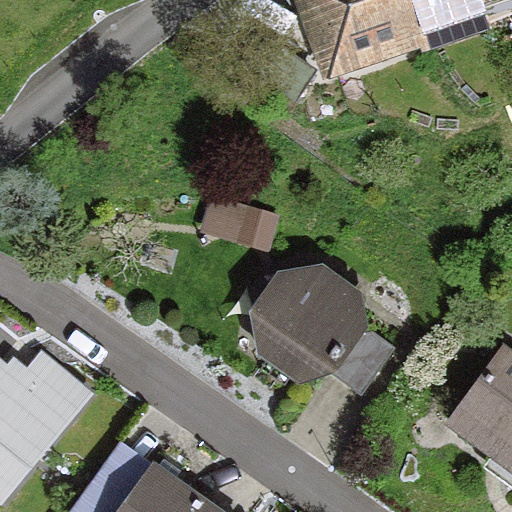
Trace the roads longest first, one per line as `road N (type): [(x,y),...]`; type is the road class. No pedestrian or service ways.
road 1 (residential): [(0,271),(305,511)]
road 2 (residential): [(0,149),(184,0)]
